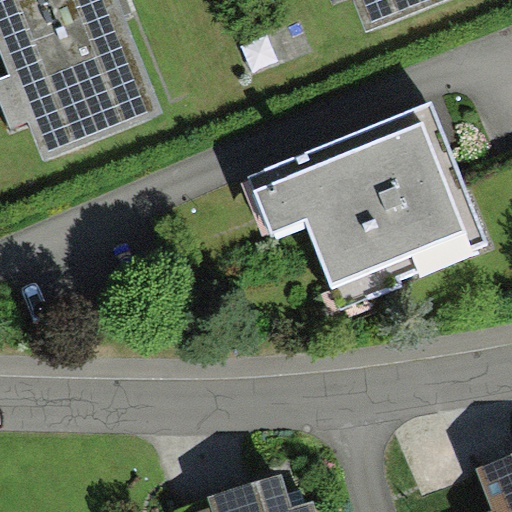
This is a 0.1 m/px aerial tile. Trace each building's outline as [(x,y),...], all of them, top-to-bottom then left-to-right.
[(0,0),(0,78),(33,161),(142,117),(94,0),(0,0)] [(357,0),(366,21),(414,0),(357,0)] [(253,190),(280,256),(310,244),(343,327),(489,269),(429,120),(253,190)] [(488,502),(466,510),(466,511),(511,511),(511,432),(469,448),(488,502)] [(297,511),(290,486),(273,491),(260,451),(195,471),(202,496),(171,506),(173,511),(297,511)]
